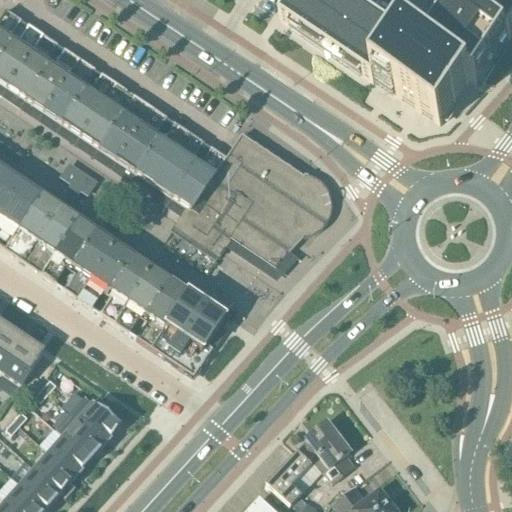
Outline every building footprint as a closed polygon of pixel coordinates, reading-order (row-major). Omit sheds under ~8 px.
[(295,0),(280,23),(373,87),(375,85),(422,116),(430,122),(444,101),(450,105),(451,102),(456,105),(467,89),(470,85),(475,89),(477,85),(476,84),(476,86),(475,85),(473,84),(487,63),(489,64),(490,65),(489,65),(490,66),(493,63),(492,62),(491,63),(489,61),(503,40),(505,42),(504,43),(505,44),(506,43),(508,44),(511,38),(511,0),(465,0),(460,8),(445,30),(429,54),(407,40),(348,0),(295,0)] [(0,62),(9,49),(12,44),(9,42),(19,26),(4,15),(0,21),(0,62)] [(9,49),(0,62),(0,90),(5,94),(41,40),(27,31),(16,47),(13,44),(12,44),(9,49)] [(41,40),(5,94),(23,106),(49,68),(45,66),(55,50),(41,40)] [(49,68),(23,106),(42,118),(78,65),(62,55),(52,70),(49,68)] [(78,65),(42,118),(60,131),(85,93),(82,91),(93,75),(78,65)] [(85,93),(60,131),(77,142),(78,143),(101,110),(114,89),(100,80),(89,96),(85,93)] [(101,110),(78,143),(97,155),(119,122),(133,102),(114,89),(101,110)] [(119,122),(97,155),(115,167),(150,114),(133,102),(119,122)] [(150,114),(115,167),(133,180),(155,147),(158,142),(154,139),(165,123),(150,114)] [(158,142),(155,147),(173,159),(191,171),(211,184),(209,188),(212,184),(224,165),(223,165),(224,163),(209,153),(198,169),(195,166),(191,164),(202,148),(172,128),(161,144),(158,142)] [(240,169),(225,191),(250,208),(227,242),(229,244),(231,245),(231,244),(273,273),(302,243),(304,243),(307,242),(309,241),(312,240),(314,239),(316,238),(319,236),(321,234),(322,232),(324,230),(326,228),(327,226),(328,223),(329,221),(329,218),(330,215),(330,213),(330,210),(330,207),(329,204),(329,202),(328,199),(326,197),(325,194),(323,192),(322,190),(320,188),(318,186),(315,184),(313,183),(311,182),(308,181),(305,180),(303,180),(302,181),(296,177),(240,140),(226,160),(240,169)] [(155,147),(133,180),(151,192),(173,159),(155,147)] [(173,159),(151,192),(169,203),(170,204),(191,171),(173,159)] [(180,223),(174,232),(187,241),(201,249),(197,255),(214,266),(228,243),(229,244),(227,242),(250,208),(225,191),(240,169),(226,160),(224,163),(223,165),(224,165),(212,184),(209,188),(190,217),(185,215),(182,220),(180,223)] [(68,170),(60,182),(86,199),(94,187),(68,170)] [(170,204),(169,203),(182,220),(185,215),(190,217),(209,188),(211,184),(191,171),(170,204)] [(0,218),(20,190),(2,178),(0,180),(0,218)] [(38,202),(20,190),(0,218),(0,253),(2,255),(38,202)] [(56,214),(38,202),(2,255),(20,268),(56,214)] [(74,226),(56,214),(20,268),(39,280),(74,226)] [(93,239),(74,226),(39,280),(57,292),(93,239)] [(111,251),(93,239),(57,292),(75,304),(111,251)] [(130,264),(111,251),(75,304),(94,317),(130,264)] [(148,276),(130,264),(94,317),(112,329),(148,276)] [(165,288),(148,276),(112,329),(130,341),(165,288)] [(184,300),(165,288),(130,341),(149,353),(184,300)] [(177,350),(202,312),(184,300),(149,353),(162,362),(161,363),(163,364),(163,363),(167,366),(177,350)] [(210,354),(223,335),(228,329),(227,328),(231,323),(206,313),(204,312),(203,313),(202,312),(177,350),(167,366),(173,370),(177,372),(176,372),(182,376),(192,382),(192,381),(198,373),(202,367),(206,360),(207,360),(211,354),(210,354)] [(0,379),(0,380),(23,346),(5,333),(0,340),(0,379)] [(42,358),(23,346),(0,380),(18,392),(42,358)] [(40,394),(46,400),(54,391),(48,386),(40,394)] [(46,400),(40,394),(32,403),(39,408),(46,400)] [(97,414),(91,408),(76,425),(104,450),(118,433),(108,424),(112,419),(101,410),(97,414)] [(19,418),(12,427),(17,432),(26,423),(19,418)] [(104,450),(76,425),(62,441),(89,466),(104,450)] [(10,440),(17,432),(12,427),(4,435),(10,440)] [(293,457),(308,471),(309,470),(311,467),(321,480),(329,490),(353,472),(344,461),(348,458),(325,428),(304,445),(305,446),(295,457),(294,457),(293,457)] [(89,466),(62,441),(47,457),(75,482),(89,466)] [(75,482),(47,457),(33,473),(65,502),(73,493),(69,489),(75,482)] [(263,491),(286,511),(288,511),(299,501),(289,492),(308,471),(293,457),(294,458),(265,490),(264,490),(263,491)] [(65,502),(33,473),(18,490),(43,511),(48,511),(59,499),(64,503),(65,502)] [(43,511),(18,490),(4,506),(10,511),(43,511)] [(343,500),(330,511),(389,511),(377,496),(363,507),(359,502),(352,493),(343,500)]
